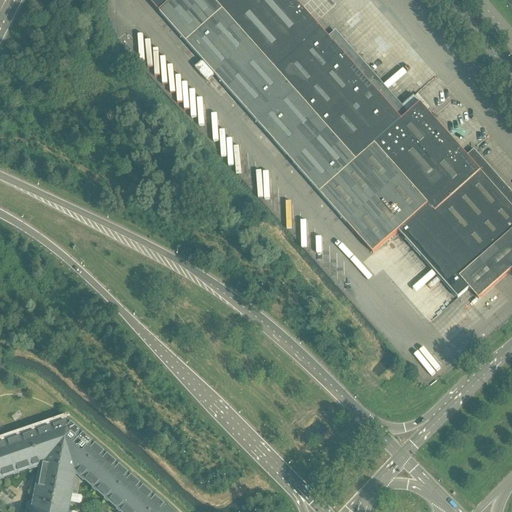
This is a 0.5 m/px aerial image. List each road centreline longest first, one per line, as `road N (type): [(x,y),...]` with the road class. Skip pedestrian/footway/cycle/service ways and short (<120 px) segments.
road 1 (primary): [(368,427),(307,363),(181,263),(0,176)]
road 2 (primary): [(0,215),(99,290),(286,479)]
